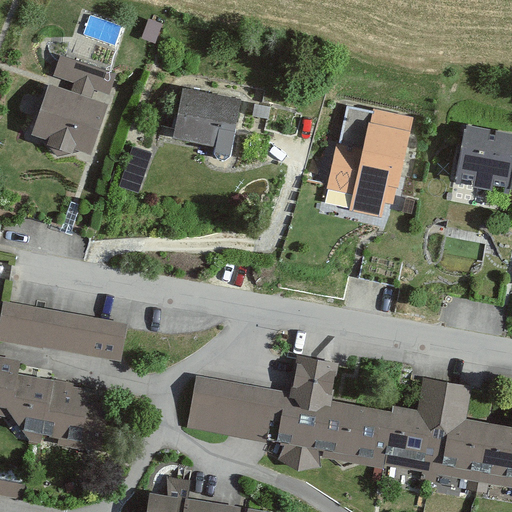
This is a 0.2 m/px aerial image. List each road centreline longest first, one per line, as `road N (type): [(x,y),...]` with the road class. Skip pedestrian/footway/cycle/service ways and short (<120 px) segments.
road 1 (residential): [(511,352),(256,305)]
road 2 (residential): [(256,305),(33,266)]
road 3 (residential): [(170,394),(9,352)]
road 4 (residential): [(256,305),(174,376),(170,394)]
